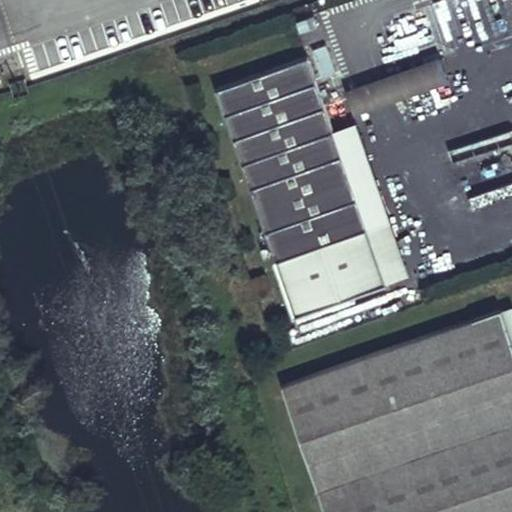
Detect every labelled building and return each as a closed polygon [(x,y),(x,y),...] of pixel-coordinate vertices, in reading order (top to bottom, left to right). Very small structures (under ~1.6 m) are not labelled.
[(321,26),(297,33),(313,82),(337,73),(334,63),(349,57),(340,31),(325,36),(321,26)] [(412,65),(318,97),(325,115),(418,84),(412,65)] [(283,67),(189,97),(248,269),(340,238),(307,138),(283,67)] [(330,130),(307,138),(340,238),(364,229),(330,130)] [(267,323),(382,284),(364,229),(340,238),(248,269),(267,323)] [(511,511),(511,331),(503,304),(284,380),(328,511),(511,511)]
